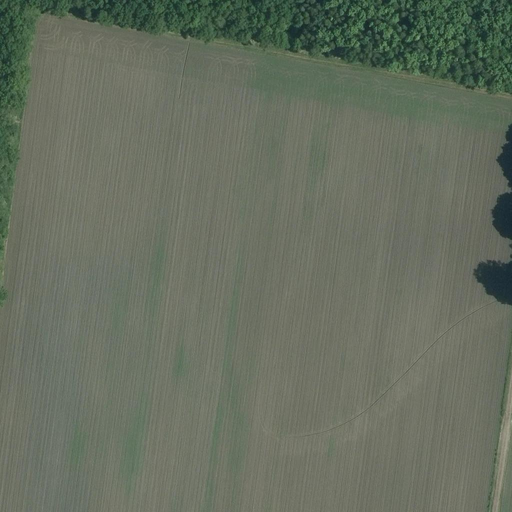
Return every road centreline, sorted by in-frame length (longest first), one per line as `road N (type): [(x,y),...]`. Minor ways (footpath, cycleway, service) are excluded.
road 1 (track): [(0,1),(511,96)]
road 2 (track): [(495,511),(511,391)]
